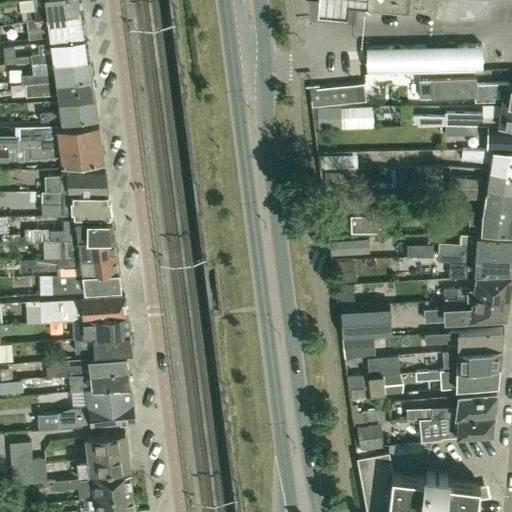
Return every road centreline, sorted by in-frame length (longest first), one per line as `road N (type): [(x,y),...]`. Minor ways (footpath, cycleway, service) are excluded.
road 1 (residential): [(112,0),(180,511)]
road 2 (secondary): [(225,0),(292,511)]
road 3 (secondary): [(322,511),(257,0)]
